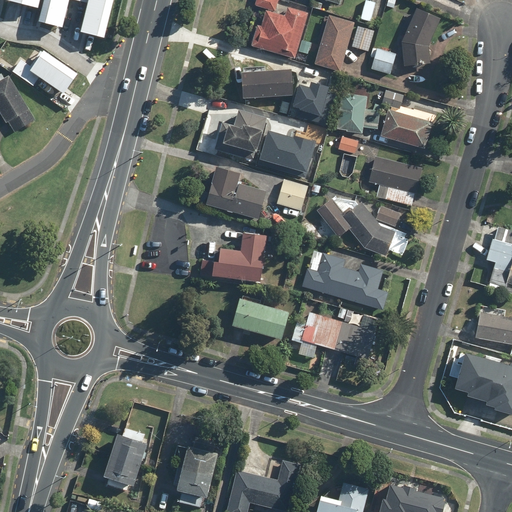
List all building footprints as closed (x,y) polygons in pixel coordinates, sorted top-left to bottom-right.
[(42,0),(38,21),(62,26),(67,0),(42,0)] [(84,3),(78,32),(103,36),(109,0),(70,0),(71,0),(84,3)] [(278,0),(257,0),(256,6),(269,10),(267,15),(258,13),(249,44),(297,57),(298,52),(307,54),(311,41),(302,39),(310,10),(290,4),(287,14),(275,10),(278,0)] [(377,3),(365,0),(364,0),(360,19),(372,22),(377,3)] [(399,0),(388,0),(386,8),(397,10),(399,0)] [(432,62),(430,46),(442,18),(418,7),(403,41),(406,65),(432,62)] [(356,22),(331,14),(316,64),(342,71),(356,22)] [(369,51),(375,30),(359,26),(353,46),(369,51)] [(398,53),(377,48),(371,68),(393,74),(398,53)] [(62,89),(73,72),(40,51),(29,68),(62,89)] [(244,71),(245,97),(296,94),(294,68),(268,69),(267,65),(245,67),(245,71),(244,71)] [(0,107),(15,132),(38,119),(11,74),(0,80),(0,107)] [(323,123),(334,83),(305,75),(294,115),(323,123)] [(408,95),(386,89),(382,104),(403,110),(408,95)] [(367,108),(369,96),(343,92),(339,128),(348,130),(348,131),(364,133),(365,126),(379,128),(381,110),(380,110),(382,106),(376,104),(374,109),(367,108)] [(292,102),(281,99),(277,113),(288,116),(292,102)] [(436,122),(391,109),(383,137),(428,150),(436,122)] [(216,149),(258,161),(270,118),(241,110),(237,123),(224,120),(216,149)] [(270,130),(261,162),(305,174),(315,138),(294,132),(293,137),(270,130)] [(360,141),(343,135),(338,149),(356,154),(360,141)] [(424,168),(377,156),(370,181),(381,184),(377,197),(413,206),(416,193),(417,193),(424,168)] [(241,172),(218,165),(206,204),(259,219),(268,189),(239,181),(241,172)] [(311,185),(285,177),(278,203),(304,210),(311,185)] [(345,212),(333,197),(318,208),(339,237),(351,228),(352,229),(353,231),(354,233),(356,234),(357,236),(358,237),(359,239),(361,240),(362,241),(364,243),(365,244),(367,245),(368,246),(370,247),(372,249),(373,250),(375,250),(377,251),(379,252),(380,253),(382,254),(384,254),(386,255),(388,255),(391,250),(403,255),(410,239),(398,234),(400,230),(398,230),(396,229),(394,229),(393,228),(391,228),(389,227),(388,226),(386,225),(385,224),(383,223),(382,222),(380,221),(379,220),(377,219),(376,218),(375,216),(374,215),(372,214),(371,212),(370,211),(369,209),(368,208),(367,206),(366,205),(365,203),(365,202),(364,200),(345,212)] [(403,212),(382,205),(377,218),(399,225),(403,212)] [(259,276),(265,228),(240,224),(238,244),(218,241),(214,270),(259,276)] [(511,229),(497,226),(488,260),(496,262),(490,285),(507,290),(508,284),(511,285),(511,229)] [(309,268),(303,286),(385,310),(390,291),(380,288),(385,270),(363,263),(360,271),(345,267),(347,259),(324,252),(324,253),(316,250),(311,268),(309,268)] [(287,315),(237,303),(231,328),(281,340),(287,315)] [(511,314),(481,308),(475,336),(511,343),(511,347),(510,357),(511,357),(511,314)] [(377,331),(311,312),(303,339),(369,359),(377,331)] [(511,363),(469,351),(458,387),(471,391),(470,394),(489,400),(488,403),(497,406),(496,408),(511,412),(511,363)] [(125,434),(121,432),(107,475),(111,476),(109,484),(128,491),(131,483),(136,484),(150,442),(144,440),(146,434),(127,428),(125,434)] [(196,445),(190,444),(180,488),(185,489),(182,503),(201,508),(204,495),(212,497),(223,451),(216,449),(218,439),(199,434),(196,445)] [(290,511),(302,464),(284,460),(280,479),(238,470),(228,511),(249,511),(252,502),(290,511)] [(439,511),(444,497),(416,489),(417,487),(402,483),(402,485),(390,482),(386,498),(383,497),(378,511),(439,511)] [(323,494),(318,511),(359,511),(360,511),(363,511),(369,490),(345,484),(341,498),(323,494)] [(104,501),(90,498),(89,507),(103,510),(104,501)]
